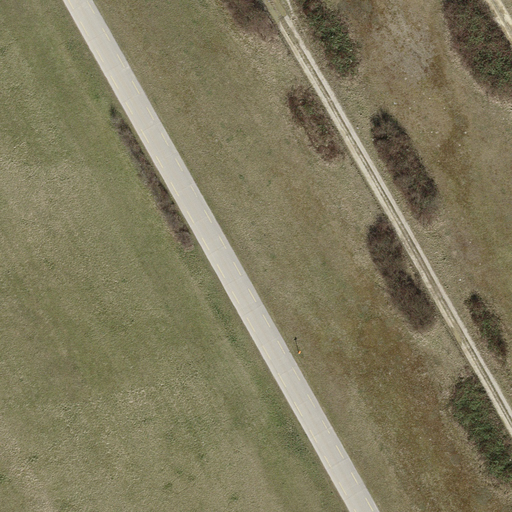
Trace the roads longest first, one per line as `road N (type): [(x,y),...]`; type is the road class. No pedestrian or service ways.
road 1 (unclassified): [(82,0),(369,511)]
road 2 (track): [(511,421),(277,0)]
